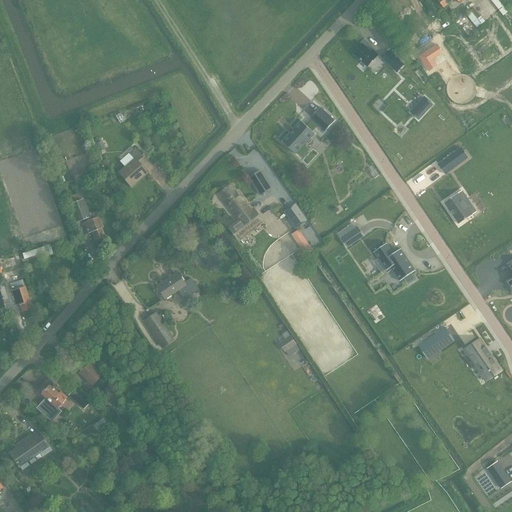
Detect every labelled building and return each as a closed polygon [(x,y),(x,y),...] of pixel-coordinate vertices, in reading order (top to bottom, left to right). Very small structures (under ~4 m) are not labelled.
[(466,15),(473,22),(480,16),(474,9),(466,15)] [(426,48),(436,41),(432,35),(422,42),(426,48)] [(354,54),(367,67),(378,55),(373,50),(371,52),(363,44),(354,54)] [(428,57),(431,62),(448,51),(444,46),(428,57)] [(382,58),(397,72),(403,65),(388,52),(382,58)] [(424,97),(411,111),(419,119),(432,104),(424,97)] [(283,141),(282,142),(296,155),(297,154),(296,154),(297,153),(303,157),(309,150),(304,145),(314,134),(315,135),(315,134),(312,131),(317,125),(324,132),(335,120),(334,121),(321,108),(321,107),(320,107),(310,119),(311,119),(312,121),(307,126),(301,121),(301,122),(283,142),(283,141)] [(101,141),(95,143),(99,151),(105,149),(101,141)] [(118,173),(130,187),(146,173),(137,162),(143,157),(135,148),(129,153),(134,159),(118,173)] [(455,152),(438,164),(445,174),(462,162),(455,152)] [(98,177),(94,170),(83,175),(87,182),(98,177)] [(260,171),(250,177),(260,195),(271,188),(260,171)] [(414,184),(423,200),(434,194),(424,178),(414,184)] [(242,200),(243,198),(238,192),(237,193),(231,186),(221,194),(227,201),(226,202),(234,213),(235,213),(241,220),(230,228),(239,239),(262,221),(254,210),(247,215),(241,208),(246,205),(242,200)] [(439,192),(445,201),(452,197),(446,188),(439,192)] [(462,191),(444,203),(459,224),(473,215),(463,200),(467,197),(462,191)] [(75,200),(83,197),(81,192),(73,195),(75,200)] [(91,217),(84,199),(68,205),(76,223),(91,217)] [(285,210),(284,211),(296,227),(306,220),(295,203),(285,210)] [(91,232),(95,241),(104,237),(101,228),(103,228),(98,216),(83,222),(85,226),(83,227),(84,229),(86,228),(88,234),(91,232)] [(356,229),(341,239),(347,247),(363,236),(358,228),(356,229)] [(299,230),(294,233),(303,247),(301,248),(304,253),(311,248),(299,230)] [(51,243),(42,246),(46,257),(54,255),(51,243)] [(386,243),(374,252),(378,258),(386,270),(387,270),(390,268),(400,281),(404,278),(408,283),(414,279),(411,274),(415,271),(401,249),(393,254),(386,243)] [(14,257),(4,260),(6,269),(16,266),(14,257)] [(198,290),(190,279),(184,283),(177,273),(156,286),(164,299),(178,290),(184,299),(198,290)] [(19,304),(22,311),(31,308),(25,288),(12,291),(16,305),(19,304)] [(457,318),(475,305),(472,301),(454,315),(457,318)] [(155,313),(144,321),(162,348),(174,341),(172,338),(155,313)] [(290,357),(301,350),(288,331),(282,334),(285,339),(279,343),(285,353),(287,352),(290,357)] [(435,334),(419,346),(428,359),(444,348),(435,334)] [(480,340),(467,349),(470,354),(477,364),(484,374),(489,371),(490,372),(492,371),(491,370),(497,365),(491,355),(491,354),(490,355),(489,353),(490,353),(490,352),(489,353),(487,350),(488,349),(487,348),(486,349),(485,347),(486,347),(486,346),(485,347),(480,340)] [(92,386),(103,375),(89,362),(78,373),(92,386)] [(40,394),(57,409),(67,398),(60,391),(58,393),(49,385),(40,394)] [(76,388),(68,396),(77,404),(81,400),(87,405),(91,401),(76,388)] [(81,410),(85,420),(98,413),(93,404),(81,410)] [(20,446),(9,453),(19,467),(40,452),(43,456),(51,450),(38,431),(30,437),(18,444),(20,446)] [(498,462),(487,468),(501,488),(511,482),(498,462)]
